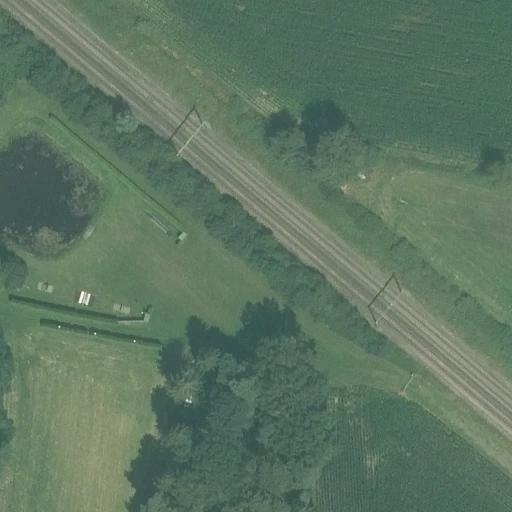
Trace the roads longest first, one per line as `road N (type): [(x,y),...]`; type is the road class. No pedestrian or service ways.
road 1 (track): [(0,313),(19,402),(6,511)]
road 2 (track): [(347,370),(408,383),(511,468)]
